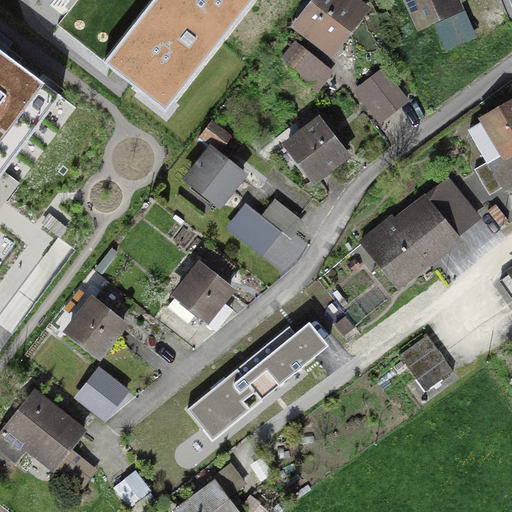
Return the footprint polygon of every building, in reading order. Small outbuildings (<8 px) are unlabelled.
[(164,111),(253,0),(154,0),(104,63),(164,111)] [(318,0),(298,27),(330,51),(361,11),(346,0),(318,0)] [(407,0),(419,26),(453,10),(448,0),(407,0)] [(0,189),(64,103),(0,56),(0,189)] [(386,79),(366,95),(384,118),(404,102),(386,79)] [(468,131),(487,164),(511,148),(511,105),(498,114),(494,107),(484,113),(488,119),(468,131)] [(312,181),(344,156),(318,122),(286,147),(312,181)] [(201,135),(218,148),(227,137),(210,123),(201,135)] [(511,148),(487,164),(474,171),(488,196),(511,182),(511,148)] [(186,181),(217,205),(240,175),(223,161),(224,159),(217,153),(215,155),(210,151),(186,181)] [(418,270),(427,263),(423,259),(475,218),(445,181),(395,222),(392,219),(364,241),(396,281),(414,266),(418,270)] [(285,233),(295,221),(271,203),(262,215),(285,233)] [(229,229),(279,268),(298,243),(285,233),(262,215),(248,204),(229,229)] [(205,268),(203,271),(199,267),(166,308),(187,325),(196,313),(205,320),(228,291),(210,277),(212,275),(205,268)] [(511,272),(497,283),(511,303),(511,272)] [(91,302),(67,332),(97,356),(121,326),(103,312),(105,309),(97,303),(96,306),(91,302)] [(188,408),(213,440),(330,346),(304,314),(188,408)] [(424,393),(452,372),(426,336),(398,356),(424,393)] [(125,395),(105,377),(83,402),(104,420),(125,395)] [(0,451),(14,463),(26,448),(53,469),(81,434),(32,393),(3,429),(4,429),(0,434),(0,451)] [(139,502),(139,501),(149,493),(134,472),(111,489),(128,511),(139,502)] [(179,511),(231,511),(213,487),(179,511)]
